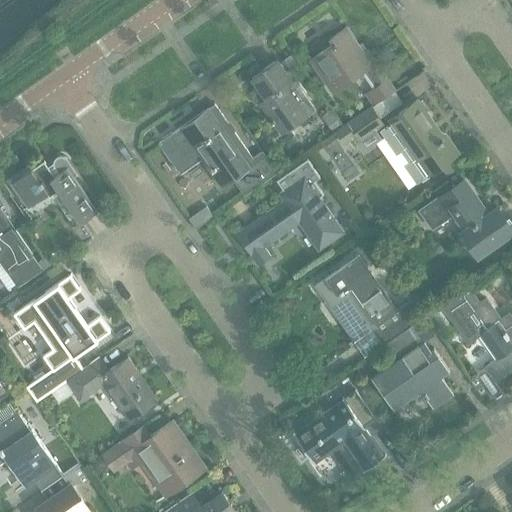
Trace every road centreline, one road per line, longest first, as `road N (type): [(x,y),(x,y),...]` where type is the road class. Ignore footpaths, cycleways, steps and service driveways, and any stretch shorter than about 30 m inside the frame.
road 1 (residential): [(220,417),(271,383),(167,229)]
road 2 (residential): [(220,417),(118,262),(167,229)]
road 3 (residential): [(167,229),(64,75)]
road 4 (residential): [(511,157),(428,32)]
road 5 (residential): [(64,75),(173,0)]
road 6 (residential): [(410,511),(511,441)]
